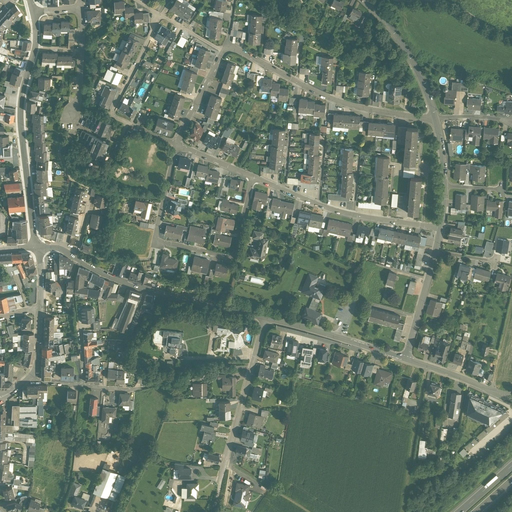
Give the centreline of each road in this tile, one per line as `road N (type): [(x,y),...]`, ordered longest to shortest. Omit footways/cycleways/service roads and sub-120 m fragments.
road 1 (residential): [(252,176),(230,257),(152,240),(177,143)]
road 2 (secondary): [(37,248),(20,115),(35,48),(32,12)]
road 3 (residential): [(436,119),(331,99),(225,44)]
road 4 (residential): [(70,256),(120,282),(264,318)]
road 5 (residential): [(211,511),(264,318)]
road 6 (residential): [(440,228),(339,213),(252,176)]
road 7 (residential): [(264,318),(405,359)]
road 8 (track): [(425,366),(402,511)]
road 9 (residential): [(436,119),(414,63),(361,0)]
